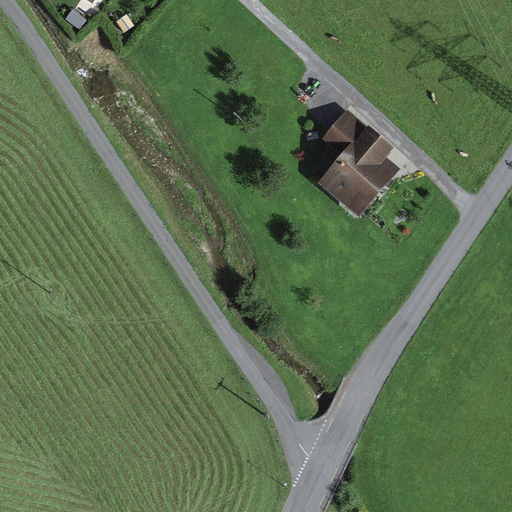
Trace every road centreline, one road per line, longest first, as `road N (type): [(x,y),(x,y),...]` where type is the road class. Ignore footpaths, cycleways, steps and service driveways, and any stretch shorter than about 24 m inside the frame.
road 1 (unclassified): [(1,0),(317,470)]
road 2 (residential): [(248,0),(478,212)]
road 3 (tertiary): [(478,212),(317,470)]
